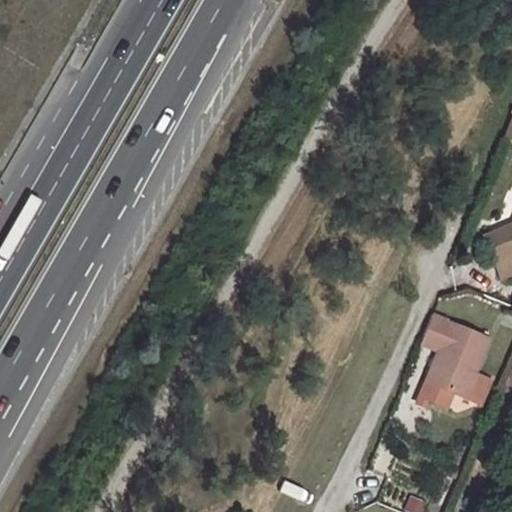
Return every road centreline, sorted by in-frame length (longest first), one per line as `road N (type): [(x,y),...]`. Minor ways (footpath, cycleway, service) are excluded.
road 1 (trunk): [(0,388),(223,0)]
road 2 (trunk): [(163,0),(0,283)]
